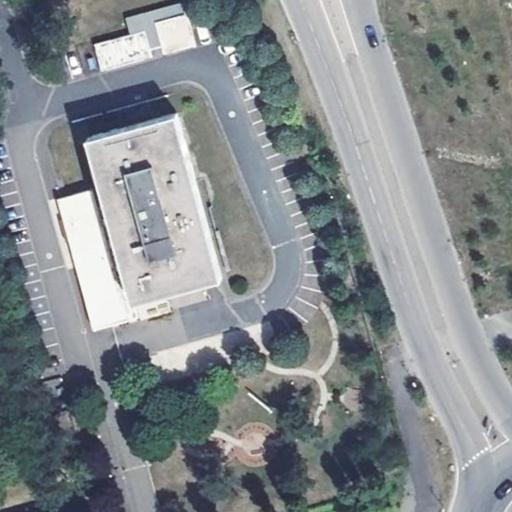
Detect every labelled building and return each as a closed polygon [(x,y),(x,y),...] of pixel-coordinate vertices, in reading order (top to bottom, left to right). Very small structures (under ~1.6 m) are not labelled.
[(183,3),(125,18),(129,34),(146,30),(151,49),(163,46),(157,23),(186,15),(183,3)] [(157,23),(163,46),(165,53),(195,45),(186,15),(157,23)] [(146,30),(129,34),(95,43),(102,70),(153,56),(151,49),(146,30)] [(177,113),(88,137),(107,205),(98,207),(93,189),(61,197),(68,222),(78,219),(90,264),(77,267),(94,329),(139,317),(135,301),(167,292),(171,306),(209,295),(205,281),(222,277),(177,113)] [(77,267),(90,264),(78,219),(68,222),(65,223),(77,267)]
